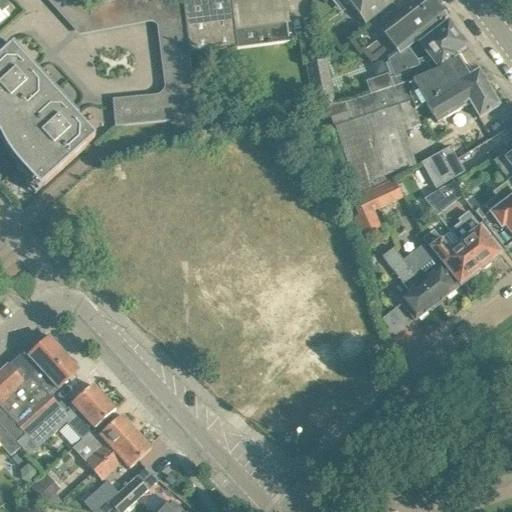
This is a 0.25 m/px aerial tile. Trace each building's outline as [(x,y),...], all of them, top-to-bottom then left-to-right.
[(9,6),(3,0),(0,0),(0,11),(1,13),(9,6)] [(112,106),(114,128),(197,120),(181,0),(158,0),(171,100),(112,106)] [(182,0),(190,56),(269,46),(288,43),(286,23),(234,29),(230,0),(182,0)] [(345,0),(364,24),(395,0),(345,0)] [(446,19),(431,0),(420,0),(380,32),(397,55),(407,50),(419,40),(434,28),(437,32),(447,24),(444,20),(446,19)] [(82,7),(67,20),(75,28),(90,14),(84,7),(82,7)] [(439,70),(455,58),(453,55),(464,46),(456,36),(457,32),(452,27),(449,26),(447,24),(437,32),(434,28),(419,40),(422,44),(420,45),(429,57),(416,61),(407,50),(397,55),(388,62),(394,77),(388,79),(392,89),(406,85),(412,81),(433,73),(425,64),(433,62),(439,70)] [(94,139),(75,118),(78,116),(12,44),(0,54),(0,140),(1,142),(3,146),(5,149),(8,153),(11,158),(12,160),(15,164),(18,167),(15,169),(27,182),(25,184),(34,195),(85,149),(84,148),(94,139)] [(381,51),(375,44),(364,52),(370,59),(381,51)] [(433,73),(412,81),(425,104),(468,79),(455,58),(439,70),(433,73)] [(305,64),(313,107),(334,103),(326,60),(305,64)] [(468,79),(425,104),(437,124),(469,105),(478,119),(498,107),(487,87),(488,84),(484,77),(480,77),(478,73),(468,79)] [(402,130),(403,132),(419,126),(406,85),(392,89),(346,104),(314,109),(315,122),(330,119),(342,150),(402,130)] [(415,167),(403,132),(402,130),(342,150),(329,157),(340,181),(350,177),(353,187),(357,186),(360,195),(389,178),(390,180),(415,167)] [(464,174),(450,148),(422,163),(436,190),(464,174)] [(511,154),(506,159),(503,154),(491,163),(507,183),(506,183),(511,191),(511,154)] [(401,199),(390,180),(389,178),(369,190),(379,210),(401,199)] [(511,191),(506,183),(493,193),(497,199),(476,215),(503,250),(511,243),(511,191)] [(452,184),(445,190),(456,205),(464,199),(461,196),(452,184)] [(373,213),(379,210),(369,190),(360,195),(350,200),(357,217),(351,221),(360,238),(380,228),(373,213)] [(501,255),(489,239),(469,214),(460,221),(462,224),(451,232),(480,271),(482,269),(485,270),(490,266),(490,263),(501,255)] [(480,271),(451,232),(450,233),(451,233),(449,235),(448,234),(443,239),(441,240),(434,231),(423,240),(459,287),(469,279),(472,279),(477,275),(478,272),(480,271)] [(414,321),(436,305),(402,261),(393,249),(387,254),(386,263),(391,270),(408,292),(397,300),(402,306),(414,321)] [(456,289),(444,273),(440,267),(430,275),(413,253),(402,261),(436,305),(456,289)] [(385,320),(394,332),(409,322),(400,309),(385,320)] [(25,436),(58,406),(50,397),(57,390),(58,390),(78,372),(48,338),(28,356),(24,352),(0,373),(0,427),(15,445),(25,436)] [(67,409),(70,412),(67,415),(58,406),(25,436),(15,445),(19,449),(29,457),(54,434),(65,424),(81,442),(93,431),(115,411),(92,386),(67,409)] [(81,442),(93,456),(85,464),(93,473),(135,434),(129,427),(131,425),(124,417),(121,419),(120,417),(119,419),(117,417),(109,424),(111,426),(99,437),(93,431),(81,442)] [(15,445),(0,427),(0,445),(10,457),(19,449),(15,445)] [(135,434),(93,473),(101,481),(122,462),(129,470),(150,450),(135,434)] [(264,451),(254,443),(244,436),(238,444),(258,459),(264,451)] [(117,493),(97,511),(124,511),(148,490),(136,477),(118,494),(117,493)] [(91,511),(97,511),(117,493),(106,482),(83,503),(91,511)] [(22,501),(21,511),(34,511),(35,502),(22,501)]
